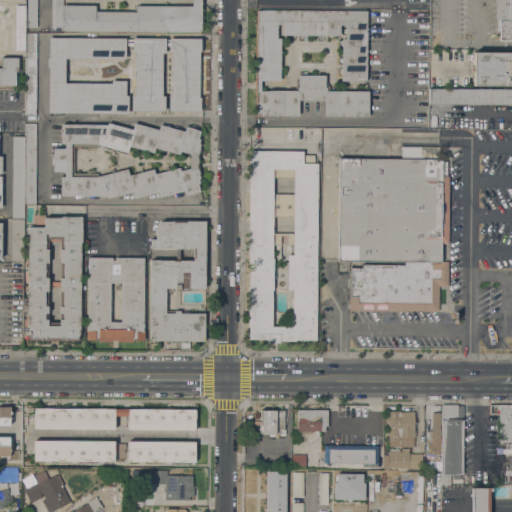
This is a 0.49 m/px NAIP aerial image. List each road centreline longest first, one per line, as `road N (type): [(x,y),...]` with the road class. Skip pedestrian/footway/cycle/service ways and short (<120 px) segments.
road 1 (residential): [(225,511),(229,0)]
road 2 (secondary): [(501,379),(287,377)]
road 3 (secondary): [(141,376),(0,374)]
